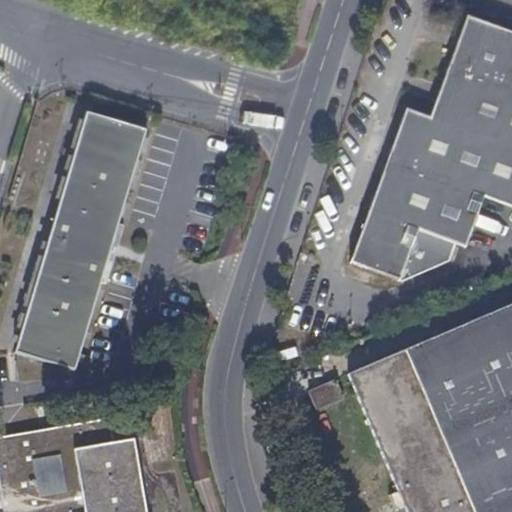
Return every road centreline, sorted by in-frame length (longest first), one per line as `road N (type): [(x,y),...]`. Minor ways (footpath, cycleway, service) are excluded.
road 1 (tertiary): [(304,115),(226,368),(222,418),(246,511)]
road 2 (unknown): [(228,90),(131,355),(96,376),(14,388)]
road 3 (unclassified): [(304,115),(0,17)]
road 4 (tertiary): [(342,0),(304,115)]
